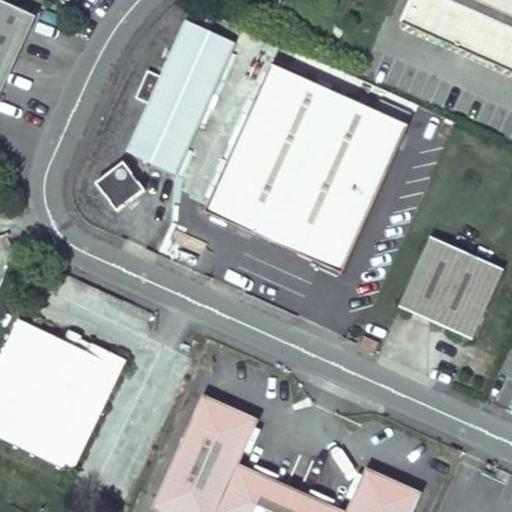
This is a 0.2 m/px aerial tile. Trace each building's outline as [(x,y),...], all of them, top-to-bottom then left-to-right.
[(511,0),(410,0),(400,22),(511,71),(511,0)] [(0,1),(0,94),(36,18),(0,1)] [(186,22),(161,77),(148,71),(137,98),(149,103),(127,152),(176,174),(235,44),(186,22)] [(271,65),(206,212),(343,273),(408,126),(271,65)] [(124,162),(96,184),(117,211),(145,190),(124,162)] [(431,237),(400,306),(472,339),(504,270),(431,237)] [(18,320),(0,358),(0,437),(73,472),(126,360),(92,344),(87,353),(64,341),(18,320)] [(68,333),(64,341),(87,353),(92,344),(68,333)] [(378,343),(365,337),(360,346),(374,352),(378,343)] [(204,395),(157,499),(166,503),(162,511),(413,511),(422,493),(367,469),(347,511),(344,511),(239,464),(259,420),(204,395)] [(450,446),(449,449),(461,454),(462,451),(450,446)] [(157,499),(153,508),(162,511),(166,503),(157,499)]
